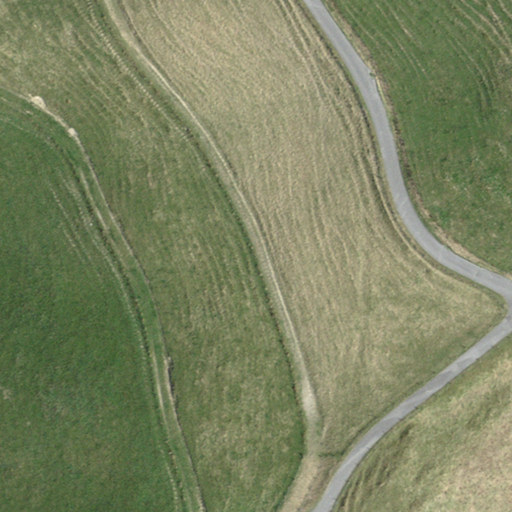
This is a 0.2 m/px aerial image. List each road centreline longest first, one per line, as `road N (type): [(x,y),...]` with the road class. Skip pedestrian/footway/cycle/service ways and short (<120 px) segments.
road 1 (unclassified): [(305,0),(366,91),(409,227),(444,261),(511,294)]
road 2 (track): [(322,511),(354,453),(511,322)]
